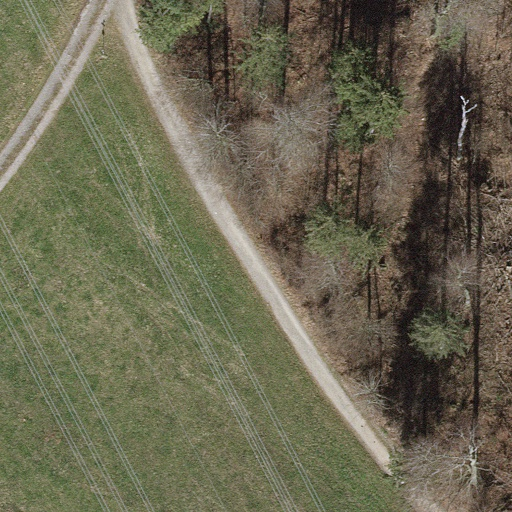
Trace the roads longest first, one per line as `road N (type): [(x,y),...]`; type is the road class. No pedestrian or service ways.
road 1 (track): [(106,0),(188,174),(297,353),(408,511)]
road 2 (track): [(0,144),(95,0)]
